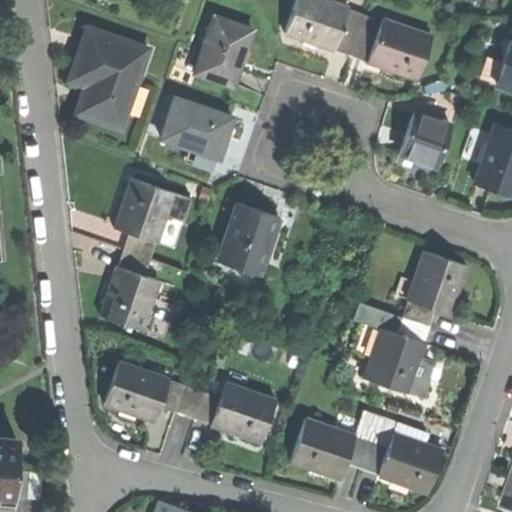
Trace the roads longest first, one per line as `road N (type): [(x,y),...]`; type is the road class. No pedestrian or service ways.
road 1 (residential): [(31,0),(78,425),(91,475)]
road 2 (residential): [(511,240),(284,166)]
road 3 (residential): [(301,511),(151,475),(91,475)]
road 4 (residential): [(511,321),(449,511)]
